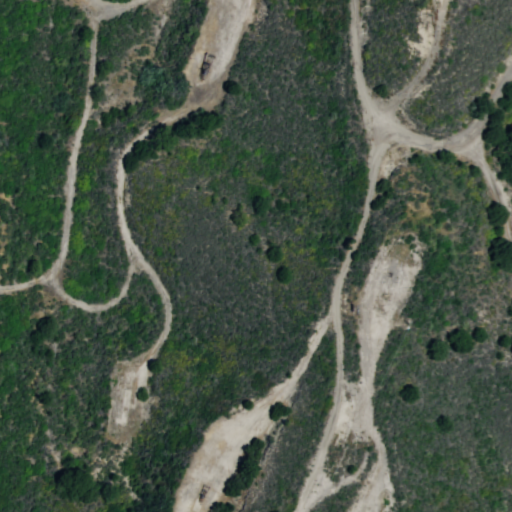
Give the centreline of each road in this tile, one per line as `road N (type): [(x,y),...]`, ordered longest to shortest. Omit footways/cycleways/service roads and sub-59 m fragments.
road 1 (residential): [(0,288),(62,282),(85,303),(117,297),(133,258),(119,198),(124,159),(191,103),(219,63),(233,0),(92,26),(52,438),(64,459),(87,470),(117,462),(129,443),(169,310),(161,282),(133,244)]
road 2 (residential): [(348,391),(293,511),(369,502),(382,469),(373,430),(348,391),(333,305),(364,218),(369,169),(353,0),(96,0)]
road 3 (residential): [(211,511),(333,305)]
road 4 (residential): [(511,65),(468,134),(401,137),(370,151)]
road 5 (residential): [(401,137),(398,111),(428,58),(438,0)]
